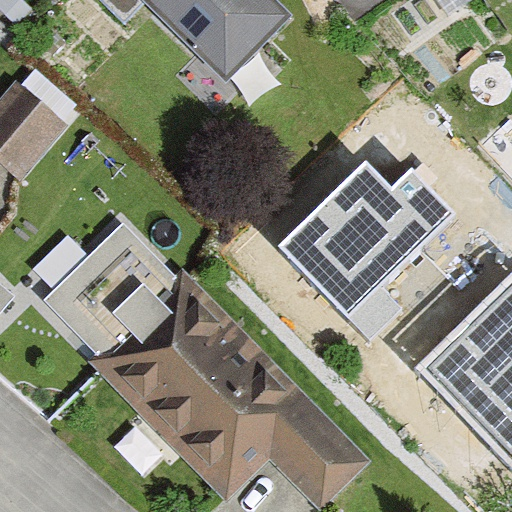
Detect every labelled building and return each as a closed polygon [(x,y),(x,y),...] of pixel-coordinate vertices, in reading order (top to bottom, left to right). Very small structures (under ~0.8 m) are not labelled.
[(215,100),(280,38),(242,0),(136,0),(127,9),(215,100)] [(0,185),(14,196),(55,140),(6,104),(0,111),(0,185)] [(449,211),(412,174),(396,190),(367,160),(280,247),(347,313),(449,211)] [(0,277),(0,308),(15,291),(0,277)] [(511,283),(425,371),(511,455),(511,283)] [(187,295),(90,382),(207,511),(221,511),(264,474),(298,511),(335,511),(362,488),(187,295)]
